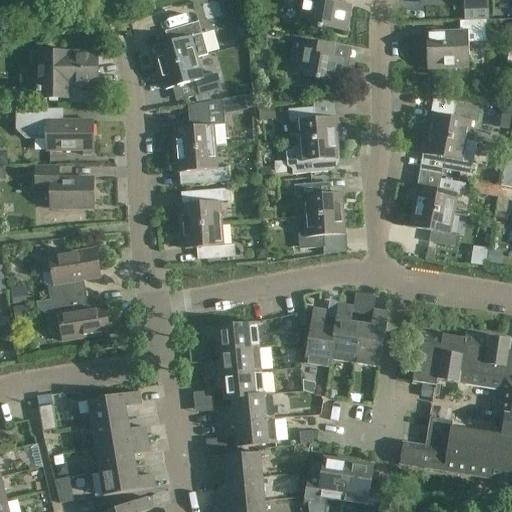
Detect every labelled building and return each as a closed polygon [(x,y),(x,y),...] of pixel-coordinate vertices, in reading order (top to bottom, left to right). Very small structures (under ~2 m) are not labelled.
[(299,0),(295,23),(347,32),(351,7),(341,4),(341,0),(299,0)] [(426,0),(426,2),(465,1),(465,12),(488,11),(487,0),(426,0)] [(428,38),(429,68),(470,67),(469,44),(488,43),(487,21),(461,23),(461,36),(428,38)] [(153,56),(157,69),(195,58),(196,59),(208,55),(198,22),(169,31),(172,42),(154,47),(156,55),(153,56)] [(342,61),(331,59),(334,47),(297,40),(292,62),(299,63),(296,74),(337,82),(342,61)] [(37,55),(36,98),(70,97),(70,86),(96,86),(97,55),(37,55)] [(161,83),(164,82),(166,90),(178,87),(182,101),(221,91),(217,75),(213,77),(212,74),(201,77),(196,59),(195,58),(157,69),(161,83)] [(255,107),(254,96),(244,98),(246,109),(255,107)] [(429,135),(468,143),(472,123),(477,124),(480,112),(455,108),(456,102),(434,97),(431,115),(433,115),(429,135)] [(176,137),(173,137),(174,151),(214,148),(226,147),(224,114),(223,100),(211,102),(193,105),(194,116),(194,128),(175,129),(176,137)] [(297,122),(298,142),(337,139),(336,119),(316,120),(315,109),(289,111),(289,122),(297,122)] [(49,140),(49,152),(92,151),(92,122),(63,122),(63,110),(16,111),(16,130),(26,140),(49,140)] [(443,171),(471,176),(477,144),(468,143),(429,135),(425,156),(446,160),(443,171)] [(293,170),(293,175),(328,172),(328,161),(339,160),(337,139),(298,142),(299,146),(287,154),(288,167),(293,170)] [(192,172),(193,184),(229,182),(228,169),(216,170),(214,148),(174,151),(175,165),(178,165),(179,173),(192,172)] [(50,190),(51,211),(93,210),(93,180),(60,180),(60,167),(35,167),(35,191),(50,190)] [(415,208),(454,215),(457,196),(464,197),(466,185),(442,181),(440,192),(418,188),(415,208)] [(302,197),(303,218),(343,215),(342,194),(330,195),(329,184),(295,187),(296,198),(302,197)] [(178,214),(180,227),(220,224),(219,203),(231,202),(230,190),(194,193),(194,205),(181,206),(181,214),(178,214)] [(430,244),(454,248),(457,236),(451,235),(454,215),(415,208),(411,229),(431,233),(430,244)] [(343,215),(303,218),(305,237),(299,238),(300,251),(324,249),(323,237),(345,235),(343,215)] [(204,248),(205,261),(235,258),(234,245),(222,246),(220,224),(180,227),(181,242),(184,242),(185,250),(204,248)] [(472,247),(470,265),(485,267),(487,249),(472,247)] [(47,287),(49,301),(86,295),(84,282),(99,280),(95,250),(49,257),(54,286),(47,287)] [(59,315),(63,343),(109,336),(104,307),(88,310),(86,295),(49,301),(52,316),(59,315)] [(28,306),(14,308),(16,321),(30,319),(28,306)] [(331,360),(355,364),(361,325),(351,323),(353,308),(339,306),(335,330),(331,360)] [(306,365),(330,369),(331,360),(335,330),(325,328),(328,313),(314,310),(306,365)] [(355,364),(379,368),(388,313),(374,311),(372,326),(361,325),(355,364)] [(297,329),(305,328),(304,317),(296,317),(297,329)] [(219,341),(220,352),(259,348),(257,325),(201,330),(202,343),(219,341)] [(399,468),(511,485),(511,483),(511,341),(465,335),(464,341),(421,334),(413,385),(435,388),(436,383),(501,393),(498,415),(504,416),(500,437),(451,429),(452,424),(429,420),(425,448),(403,444),(399,468)] [(205,365),(206,377),(261,372),(259,348),(220,352),(221,364),(205,365)] [(223,389),(224,401),(232,401),(263,397),(263,396),(261,372),(206,377),(207,391),(223,389)] [(432,401),(434,389),(422,387),(420,399),(432,401)] [(88,401),(91,426),(126,420),(124,409),(139,406),(137,393),(88,401)] [(217,412),(218,424),(273,419),(271,395),(263,396),(263,397),(232,401),(233,410),(217,412)] [(39,406),(43,432),(56,430),(52,404),(39,406)] [(235,438),(236,449),(275,445),(273,419),(218,424),(220,439),(235,438)] [(91,426),(95,449),(146,441),(144,429),(128,431),(126,420),(91,426)] [(95,449),(99,473),(134,467),(133,457),(148,454),(146,441),(95,449)] [(225,471),(226,483),(263,479),(260,455),(208,460),(209,473),(225,471)] [(323,511),(326,499),(343,502),(349,463),(325,459),(324,465),(312,463),(305,506),(308,506),(310,511),(323,511)] [(364,511),(379,511),(384,487),(370,485),(373,467),(349,463),(343,502),(365,505),(364,511)] [(66,466),(54,468),(56,479),(68,477),(66,466)] [(99,473),(103,497),(153,489),(152,478),(137,481),(134,467),(99,473)] [(211,495),(212,508),(265,503),(263,479),(226,483),(227,493),(211,495)] [(148,511),(151,511),(146,498),(108,511),(148,511)] [(0,511),(8,511),(6,502),(0,503),(0,511)] [(265,511),(265,503),(212,508),(212,511),(265,511)]
